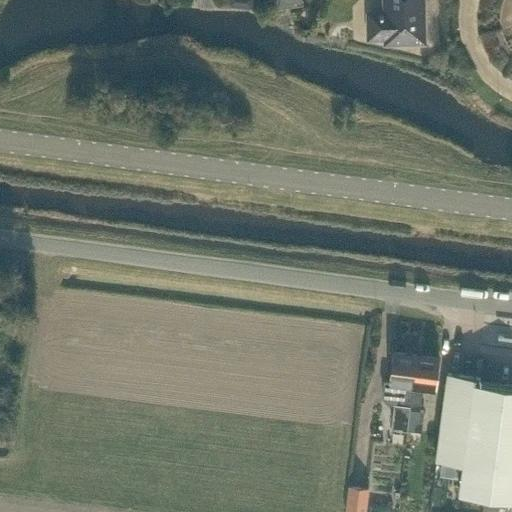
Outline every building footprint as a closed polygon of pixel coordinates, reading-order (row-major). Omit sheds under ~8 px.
[(386,41),(423,40),(422,0),(384,0),(385,12),(368,13),(369,37),(386,36),(386,41)] [(382,380),(381,392),(381,397),(384,400),(388,402),(394,402),(396,403),(396,406),(394,406),(391,425),(406,427),(409,407),(409,408),(417,354),(392,351),(388,380),(382,380)] [(409,407),(406,427),(421,429),(424,407),(420,407),(423,387),(435,388),(440,357),(417,354),(409,408),(409,407)] [(511,383),(480,379),(480,376),(448,371),(436,459),(462,462),(458,490),(511,497),(511,383)] [(365,511),(368,487),(348,484),(344,511),(365,511)] [(497,511),(500,496),(483,494),(481,511),(497,511)] [(402,499),(401,511),(420,511),(422,501),(402,499)]
